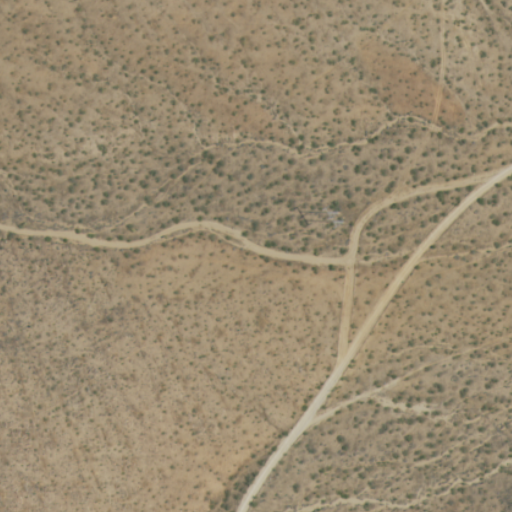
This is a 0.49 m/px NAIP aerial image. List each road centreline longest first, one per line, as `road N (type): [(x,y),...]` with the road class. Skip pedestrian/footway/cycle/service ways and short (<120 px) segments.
road 1 (track): [(350,362),(358,262),(375,215),(399,202),(507,178)]
road 2 (track): [(350,362),(436,243),(507,178)]
road 3 (track): [(251,511),(350,362)]
